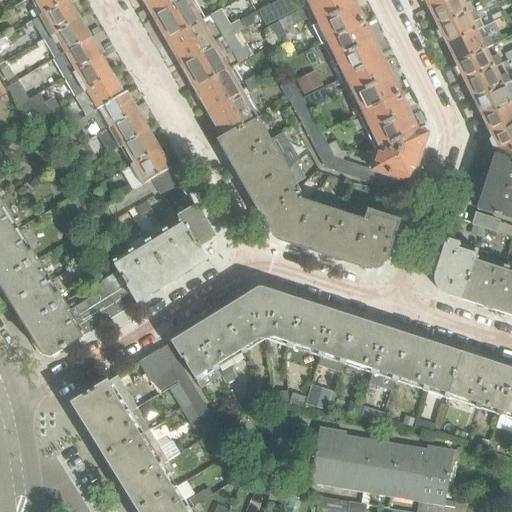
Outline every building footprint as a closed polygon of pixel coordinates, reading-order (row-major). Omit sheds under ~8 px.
[(68,1),(67,0),(28,0),(22,4),(22,3),(15,7),(17,11),(24,8),(26,10),(33,6),(39,17),(68,1)] [(183,0),(141,0),(143,3),(145,4),(153,17),(183,0)] [(201,22),(188,0),(183,0),(153,17),(161,31),(160,33),(164,39),(166,40),(167,42),(201,22)] [(288,0),(281,0),(258,12),(265,27),(294,13),(288,0)] [(362,17),(359,13),(357,11),(353,2),(352,0),(322,0),(308,7),(325,43),(363,25),(363,23),(362,24),(362,23),(363,23),(361,20),(362,17)] [(449,0),(424,0),(429,10),(449,0)] [(472,11),(468,2),(466,0),(449,0),(429,10),(438,28),(472,11)] [(43,41),(79,21),(78,18),(79,17),(74,9),(73,9),(68,1),(39,17),(25,25),(28,29),(35,25),(42,39),(43,41)] [(474,31),(481,28),(472,11),(438,28),(447,46),(475,32),(474,31)] [(302,21),(298,13),(298,12),(283,20),(287,28),(302,21)] [(244,31),(261,22),(256,13),(239,23),(244,31)] [(502,19),(499,14),(491,18),(494,23),(502,19)] [(181,66),(225,41),(211,17),(201,22),(167,42),(168,43),(167,46),(171,52),(173,53),(181,66)] [(61,56),(90,38),(89,37),(90,36),(85,28),(84,28),(79,21),(43,41),(36,45),(39,49),(46,44),(54,59),(47,64),(48,64),(36,71),(40,78),(53,71),(51,67),(57,63),(55,60),(61,56)] [(379,53),(377,49),(375,47),(370,38),(370,35),(368,31),(366,29),(364,26),(364,27),(363,26),(364,26),(363,25),(325,43),(343,80),(381,61),(379,56),(379,53)] [(484,50),(490,47),(486,39),(480,42),(475,32),(447,46),(456,65),(484,51),(484,50)] [(230,71),(221,55),(239,45),(234,36),(225,41),(181,66),(189,79),(189,82),(192,88),(194,89),(195,91),(230,71)] [(101,58),(100,56),(101,55),(96,47),(95,47),(90,38),(61,56),(71,75),(101,58)] [(492,68),(499,65),(494,56),(488,60),(484,51),(456,65),(465,83),(493,69),(492,68)] [(112,77),(111,75),(112,74),(107,66),(106,66),(101,58),(71,75),(82,95),(112,77)] [(397,89),(395,85),(392,83),(388,74),(388,71),(386,67),(384,65),(381,61),(343,80),(360,115),(399,97),(398,95),(397,95),(398,95),(397,92),(397,89)] [(14,79),(8,67),(1,71),(7,83),(14,79)] [(473,100),(508,83),(503,74),(496,77),(493,69),(465,83),(473,100)] [(244,95),(230,71),(195,91),(196,92),(196,94),(199,100),(201,101),(209,115),(244,95)] [(323,87),(315,72),(296,82),(304,96),(323,87)] [(259,86),(254,76),(244,82),(249,92),(259,86)] [(96,110),(122,96),(122,94),(123,93),(117,85),(116,85),(112,77),(82,95),(75,98),(86,117),(71,126),(75,133),(88,125),(86,122),(93,118),(91,115),(97,111),(96,110)] [(511,106),(511,105),(511,92),(508,83),(473,100),(483,119),(511,106)] [(329,102),(323,90),(302,100),(303,102),(307,108),(309,111),(329,102)] [(137,113),(136,111),(137,110),(132,101),(131,102),(126,94),(122,96),(96,110),(97,111),(107,130),(137,113)] [(257,119),(244,95),(209,115),(217,129),(217,131),(220,137),(223,138),(257,119)] [(292,108),(303,102),(302,100),(300,95),(288,102),(292,108)] [(415,125),(412,121),(410,119),(406,110),(406,107),(403,103),(401,101),(400,98),(399,99),(399,98),(399,97),(360,115),(376,148),(415,128),(414,128),(415,125)] [(307,108),(303,102),(292,108),(295,114),(307,108)] [(511,126),(511,108),(511,106),(483,119),(491,137),(511,126)] [(310,114),(309,111),(307,108),(295,114),(298,120),(310,114)] [(148,132),(147,130),(148,129),(143,120),(142,121),(137,113),(107,130),(97,136),(108,155),(118,149),(148,132)] [(312,117),(310,114),(298,120),(300,123),(302,127),(313,121),(312,117)] [(257,148),(270,141),(265,132),(262,134),(258,125),(260,124),(257,119),(223,138),(223,139),(219,142),(234,169),(260,153),(257,148)] [(317,127),(313,121),(302,127),(305,133),(317,127)] [(511,126),(491,137),(492,138),(490,142),(493,149),(498,150),(496,157),(511,162),(511,126)] [(320,133),(317,127),(305,133),(309,140),(320,133)] [(377,150),(371,170),(375,172),(382,174),(389,176),(396,178),(403,181),(410,183),(426,135),(417,132),(415,128),(376,148),(377,150)] [(14,138),(22,133),(19,130),(12,135),(14,138)] [(47,139),(42,130),(34,134),(39,144),(47,139)] [(159,151),(158,149),(159,148),(153,139),(152,140),(148,132),(118,149),(129,168),(159,151)] [(312,146),(324,140),(320,133),(309,140),(312,146)] [(315,152),(327,146),(324,140),(312,146),(315,152)] [(286,169),(290,167),(284,157),(280,159),(270,141),(257,148),(260,153),(234,169),(248,193),(287,170),(286,169)] [(341,153),(335,143),(327,147),(330,152),(334,159),(341,161),(342,161),(345,153),(341,153)] [(330,152),(327,147),(327,146),(315,152),(316,153),(319,159),(330,152)] [(170,170),(169,168),(170,167),(164,158),(163,159),(159,151),(129,168),(121,173),(132,192),(135,190),(140,188),(145,184),(151,181),(171,170),(171,169),(170,170)] [(324,169),(334,159),(330,152),(319,159),(324,169)] [(511,162),(496,157),(495,156),(486,183),(511,191),(511,162)] [(68,170),(62,158),(52,163),(59,175),(68,170)] [(337,173),(341,161),(334,159),(324,169),(337,173)] [(344,175),(348,163),(342,161),(341,161),(337,173),(344,175)] [(351,177),(355,165),(348,163),(344,175),(351,177)] [(358,180),(362,167),(355,165),(351,177),(358,180)] [(365,182),(368,170),(362,167),(358,180),(365,182)] [(286,197),(299,190),(296,185),(301,182),(302,178),(297,169),(293,168),(288,171),(287,170),(248,193),(262,218),(289,203),(286,197)] [(181,185),(171,170),(151,181),(156,191),(159,195),(181,185)] [(371,184),(375,172),(371,170),(368,170),(365,182),(371,184)] [(378,186),(382,174),(375,172),(371,184),(378,186)] [(385,188),(389,176),(382,174),(378,186),(385,188)] [(392,191),(396,178),(389,176),(385,188),(392,191)] [(399,193),(403,181),(396,178),(392,191),(399,193)] [(151,181),(145,184),(151,194),(156,191),(151,181)] [(406,195),(410,183),(403,181),(399,193),(406,195)] [(511,191),(486,183),(477,210),(511,221),(511,191)] [(145,184),(140,187),(145,197),(151,194),(145,184)] [(140,188),(135,190),(140,200),(145,197),(140,187),(140,188)] [(132,192),(129,193),(135,203),(140,200),(135,190),(132,192)] [(296,247),(311,204),(307,203),(306,206),(297,203),(300,193),(299,190),(286,197),(289,203),(262,218),(273,237),(278,241),(296,247)] [(84,193),(75,199),(86,218),(91,215),(95,213),(84,193)] [(129,193),(124,197),(129,206),(135,203),(129,193)] [(340,229),(344,215),(347,206),(316,196),(313,205),(311,204),(296,247),(320,254),(330,225),(340,229)] [(124,197),(118,200),(124,209),(129,206),(124,197)] [(118,200),(113,203),(118,212),(124,209),(118,200)] [(0,241),(14,233),(2,212),(5,210),(0,201),(0,241)] [(113,203),(108,206),(113,215),(118,212),(113,203)] [(151,211),(147,203),(146,203),(136,209),(141,217),(151,211)] [(108,206),(102,209),(107,218),(113,215),(108,206)] [(214,238),(196,207),(196,206),(178,217),(180,220),(200,251),(201,250),(213,242),(211,239),(214,238)] [(102,209),(97,212),(102,221),(107,218),(102,209)] [(95,213),(91,215),(97,224),(102,221),(97,212),(95,213)] [(386,259),(397,223),(397,222),(383,218),(381,221),(370,217),(372,214),(367,213),(365,221),(351,265),(365,269),(366,268),(369,269),(369,268),(375,269),(380,267),(382,261),(384,262),(385,259),(386,259)] [(91,215),(86,218),(91,227),(97,224),(91,215)] [(351,265),(365,221),(362,220),(361,224),(351,221),(352,217),(344,215),(340,229),(330,225),(320,254),(351,265)] [(472,226),(496,234),(499,224),(499,222),(476,215),(472,226)] [(200,251),(180,220),(178,221),(180,225),(167,233),(165,230),(162,231),(187,273),(206,261),(200,251)] [(501,235),(505,225),(499,224),(496,234),(501,235)] [(507,237),(510,227),(505,225),(501,235),(507,237)] [(482,239),(485,231),(472,227),(470,235),(482,239)] [(187,273),(162,231),(159,233),(162,237),(151,243),(149,239),(146,241),(171,283),(187,273)] [(48,286),(39,273),(43,271),(31,251),(27,254),(14,233),(0,241),(0,287),(13,308),(48,286)] [(171,283),(146,241),(144,242),(146,246),(134,254),(132,250),(129,251),(154,293),(171,283)] [(464,289),(475,251),(474,251),(472,257),(458,252),(460,246),(446,241),(445,245),(435,276),(434,280),(435,285),(437,289),(441,293),(445,295),(461,300),(464,289)] [(136,304),(154,293),(129,251),(128,252),(130,256),(115,265),(113,261),(110,263),(116,273),(93,288),(97,293),(69,311),(84,337),(136,304)] [(497,294),(505,269),(501,268),(500,273),(486,268),(490,256),(475,251),(464,289),(461,300),(486,309),(491,293),(497,294)] [(511,316),(511,276),(507,275),(508,270),(505,269),(497,294),(491,293),(486,309),(511,316)] [(84,337),(69,311),(58,294),(54,297),(48,286),(13,308),(24,327),(30,338),(31,338),(42,356),(50,358),(84,337)] [(288,349),(304,305),(263,291),(259,292),(265,340),(272,339),(287,345),(286,349),(288,349)] [(265,340),(259,292),(256,292),(220,314),(244,353),(248,351),(246,348),(257,341),(265,340)] [(320,360),(329,332),(324,329),(329,313),(304,305),(288,349),(292,350),(294,347),(317,355),(316,359),(319,360),(320,360)] [(341,366),(355,321),(329,313),(324,329),(329,332),(320,360),(319,360),(317,367),(338,374),(340,366),(341,366)] [(244,353),(220,314),(196,329),(205,343),(201,346),(216,371),(219,369),(217,366),(240,352),(241,355),(244,353)] [(370,386),(383,349),(377,347),(382,330),(355,321),(341,366),(344,367),(345,364),(372,372),(370,376),(371,376),(368,385),(370,386)] [(216,371),(201,346),(205,343),(196,329),(172,344),(196,383),(201,390),(220,378),(216,371)] [(394,384),(409,339),(382,330),(377,347),(383,349),(370,386),(391,392),(393,384),(394,384)] [(424,394),(434,366),(429,364),(434,347),(409,339),(394,384),(397,385),(399,381),(423,389),(421,393),(424,394)] [(168,346),(159,351),(162,357),(171,351),(168,346)] [(447,401),(462,356),(434,347),(429,364),(434,366),(424,394),(428,395),(429,391),(445,396),(444,400),(447,401)] [(160,376),(170,370),(168,367),(165,362),(162,357),(159,351),(149,358),(160,376)] [(171,351),(162,357),(165,362),(174,356),(171,351)] [(174,356),(165,362),(168,367),(177,362),(174,356)] [(478,412),(487,383),(482,382),(487,364),(462,356),(447,401),(451,403),(452,398),(477,406),(475,411),(478,412)] [(160,376),(149,358),(139,364),(150,383),(151,382),(160,376)] [(177,362),(168,367),(170,370),(171,372),(180,367),(177,362)] [(498,418),(511,374),(511,372),(487,364),(482,382),(487,383),(478,412),(482,413),(483,409),(496,413),(495,417),(498,418)] [(180,367),(171,372),(175,378),(184,372),(180,367)] [(160,376),(151,382),(158,394),(174,384),(177,382),(175,378),(171,372),(170,370),(160,376)] [(184,372),(175,378),(177,382),(178,383),(187,377),(184,372)] [(511,374),(498,418),(502,420),(503,415),(511,417),(511,374)] [(187,377),(178,383),(179,385),(181,388),(190,382),(187,377)] [(137,409),(117,378),(106,385),(106,384),(72,405),(104,458),(148,430),(136,410),(137,409)] [(190,382),(181,388),(184,393),(193,387),(190,382)] [(179,385),(169,391),(180,409),(190,403),(187,398),(184,393),(181,388),(179,385)] [(193,387),(184,393),(187,398),(196,393),(193,387)] [(288,403),(287,392),(275,392),(276,404),(288,403)] [(196,393),(187,398),(190,403),(199,398),(199,397),(196,393)] [(302,409),(306,399),(292,395),(289,404),(302,409)] [(323,413),(327,400),(312,395),(308,408),(323,413)] [(199,398),(190,403),(194,409),(203,403),(199,398)] [(199,439),(208,433),(206,429),(203,424),(200,419),(197,414),(194,409),(190,403),(180,409),(199,439)] [(203,403),(194,409),(197,414),(206,408),(203,403)] [(206,408),(197,414),(200,419),(209,413),(206,408)] [(359,419),(361,411),(353,409),(351,417),(359,419)] [(381,423),(383,416),(384,414),(376,411),(373,420),(381,423)] [(209,413),(200,419),(203,424),(212,419),(209,413)] [(413,429),(415,420),(405,417),(402,426),(413,429)] [(212,419),(203,424),(206,429),(215,424),(212,419)] [(434,437),(437,428),(417,421),(414,430),(434,437)] [(215,424),(206,429),(208,433),(210,435),(219,429),(215,424)] [(219,429),(210,435),(213,440),(222,434),(219,429)] [(444,502),(453,453),(427,448),(426,452),(345,437),(345,434),(319,429),(310,484),(418,503),(416,511),(491,511),(468,507),(468,506),(444,502)] [(168,462),(148,430),(104,458),(138,511),(172,491),(158,468),(168,462)] [(465,442),(468,435),(468,434),(461,432),(458,440),(465,442)] [(222,434),(213,440),(216,445),(225,439),(222,434)] [(205,453),(216,446),(216,445),(213,440),(210,435),(199,442),(205,453)] [(225,439),(216,445),(216,446),(219,450),(228,444),(225,439)] [(485,451),(488,442),(477,439),(474,448),(485,451)] [(228,444),(219,450),(222,456),(223,455),(231,449),(228,444)] [(192,507),(212,495),(208,489),(203,492),(202,491),(188,501),(192,507)] [(286,505),(288,493),(283,492),(270,489),(268,501),(286,505)] [(185,511),(172,491),(138,511),(137,511),(185,511)] [(334,511),(346,511),(348,504),(319,499),(317,509),(334,511)] [(381,511),(382,509),(349,503),(347,511),(381,511)]
